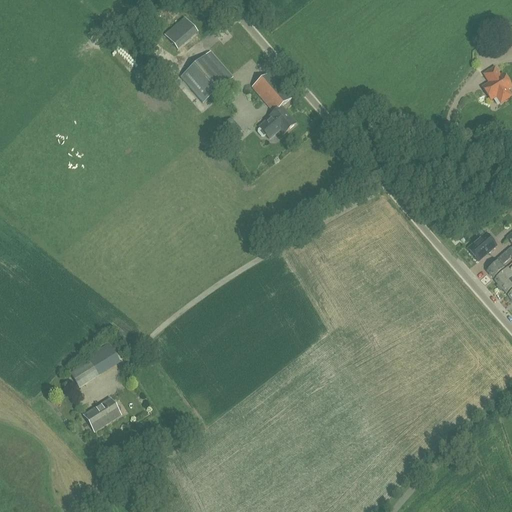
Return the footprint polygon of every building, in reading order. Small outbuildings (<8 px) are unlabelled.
[(176,52),(196,34),(183,19),(163,37),(176,52)] [(180,79),(203,105),(233,79),(210,53),(180,79)] [(503,75),(500,77),(495,69),(484,75),(489,84),(482,88),(491,101),(496,97),(501,104),(511,97),(507,90),(511,87),(503,75)] [(264,137),(265,136),(269,140),(280,130),(284,134),(296,125),(281,107),(291,99),(270,74),(253,89),(274,114),(270,118),(270,119),(259,128),(260,129),(258,131),(258,133),(261,137),(264,137)] [(242,131),(231,119),(221,127),(232,140),(242,131)] [(478,263),(496,248),(485,234),(467,250),(478,263)] [(511,256),(511,249),(497,261),(499,262),(487,272),(493,280),(505,269),(502,265),(511,256)] [(511,277),(511,268),(508,272),(506,270),(494,281),(500,288),(511,277)] [(511,277),(500,288),(506,295),(511,289),(511,277)] [(100,376),(91,362),(70,375),(79,389),(100,376)] [(84,417),(94,433),(120,416),(110,400),(84,417)]
